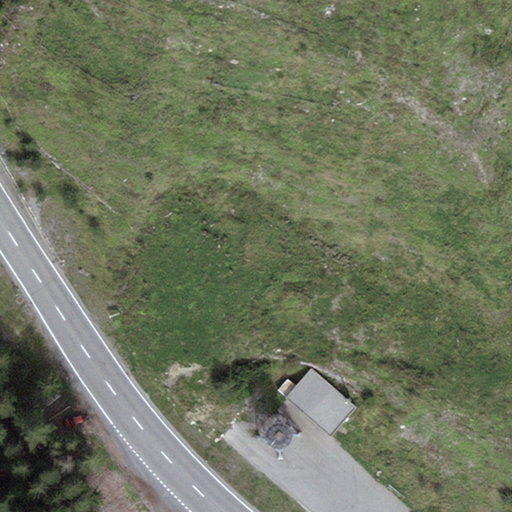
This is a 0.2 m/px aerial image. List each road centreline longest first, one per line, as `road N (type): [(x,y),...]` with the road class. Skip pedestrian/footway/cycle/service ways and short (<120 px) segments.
road 1 (track): [(511,347),(318,201),(175,154),(109,119),(93,65),(156,63),(401,133),(511,119)]
road 2 (track): [(313,511),(195,393),(167,347),(178,315),(202,303),(370,361),(472,410),(511,411)]
road 3 (secondary): [(213,511),(115,404),(0,225)]
road 4 (track): [(511,91),(496,36),(432,18),(317,27),(262,0)]
